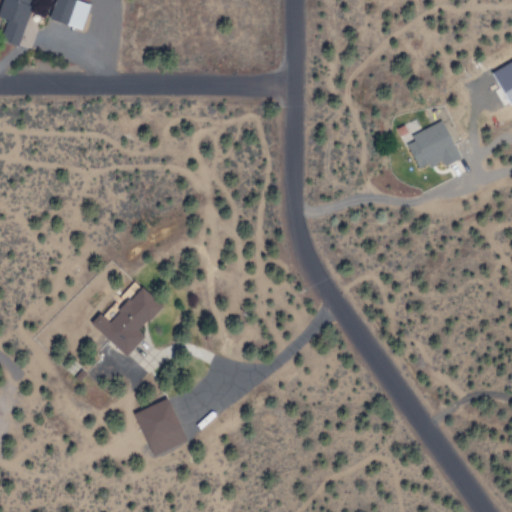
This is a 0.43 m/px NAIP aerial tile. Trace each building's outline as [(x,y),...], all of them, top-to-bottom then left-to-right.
[(3,0),(0,12),(0,36),(19,41),(29,0),(3,0)] [(79,31),(88,5),(73,0),(53,0),(47,20),(79,31)] [(511,103),(511,61),(494,71),(511,104),(511,103)] [(414,139),(409,137),(404,155),(428,163),(438,127),(418,122),(414,139)] [(159,307),(136,285),(105,317),(100,312),(89,324),(123,357),(143,338),(136,330),(159,307)] [(149,456),(182,442),(164,400),(131,413),(149,456)]
